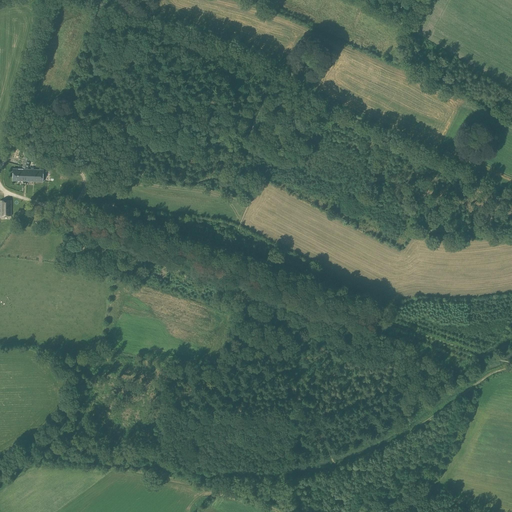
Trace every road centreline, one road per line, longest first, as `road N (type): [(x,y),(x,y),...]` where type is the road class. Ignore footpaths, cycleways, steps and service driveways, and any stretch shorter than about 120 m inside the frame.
road 1 (track): [(231,269),(244,273),(234,305),(335,465),(411,430),(511,363)]
road 2 (track): [(244,273),(511,362)]
road 3 (track): [(19,101),(122,132),(143,177),(185,182),(235,170)]
road 4 (track): [(0,184),(231,269)]
road 5 (track): [(261,174),(397,240)]
